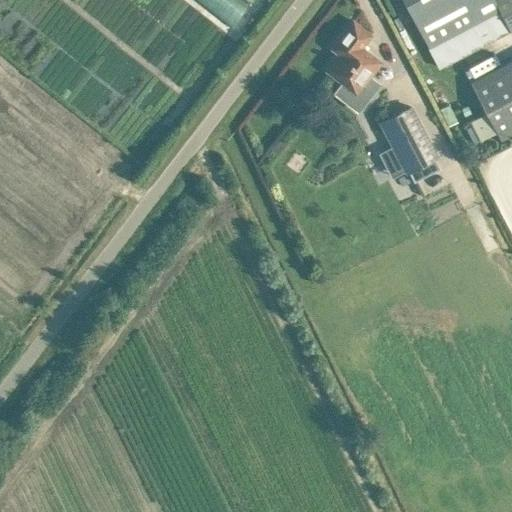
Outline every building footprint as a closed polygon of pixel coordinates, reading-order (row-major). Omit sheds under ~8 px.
[(511,0),(404,0),(439,66),(511,28),(511,0)] [(340,53),(327,70),(341,80),(333,92),(357,110),(364,101),(380,80),(370,74),(380,61),(361,46),(371,34),(353,20),(332,47),(340,53)] [(472,124),(466,127),(474,142),(497,130),(501,137),(511,131),(511,57),(470,79),(487,111),(470,120),(472,124)] [(411,107),(381,122),(390,139),(406,172),(409,170),(434,157),(436,156),(431,146),(420,124),(411,107)] [(480,181),(472,185),(482,207),(490,203),(480,181)]
